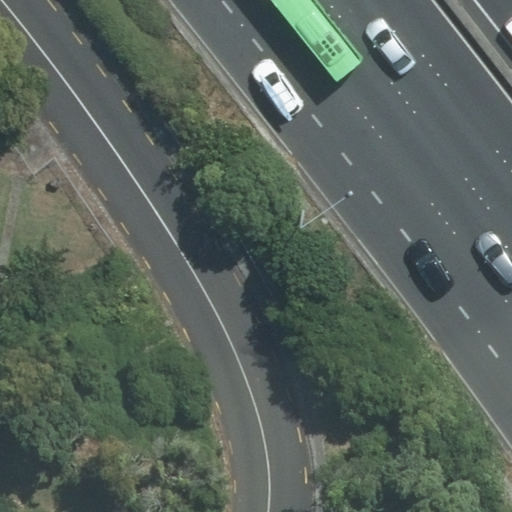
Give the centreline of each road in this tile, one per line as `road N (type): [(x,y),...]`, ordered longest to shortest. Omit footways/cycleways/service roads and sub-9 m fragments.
road 1 (residential): [(0,2),(106,137),(219,325),(261,434),(270,511)]
road 2 (motorway): [(511,410),(367,0)]
road 3 (motorway): [(511,168),(383,0)]
